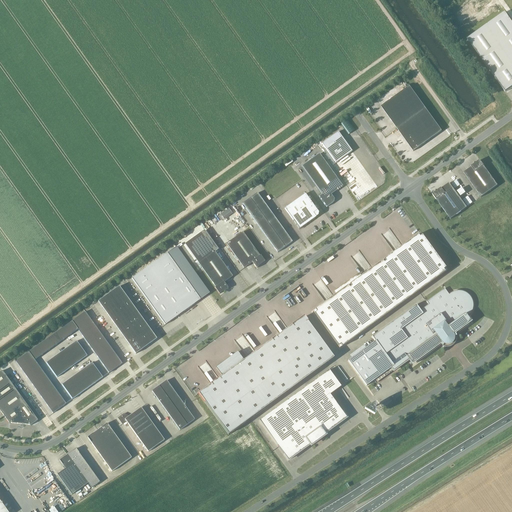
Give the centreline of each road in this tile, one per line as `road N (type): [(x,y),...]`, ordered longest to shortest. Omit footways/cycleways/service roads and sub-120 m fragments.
road 1 (unclassified): [(248,511),(488,357),(502,338),(509,306),(500,279),(449,241),(410,188)]
road 2 (unclassified): [(410,188),(59,439),(30,450),(0,445)]
road 3 (motorway): [(511,395),(327,511)]
road 4 (motorway): [(360,511),(511,416)]
road 5 (unclassified): [(410,188),(511,115)]
